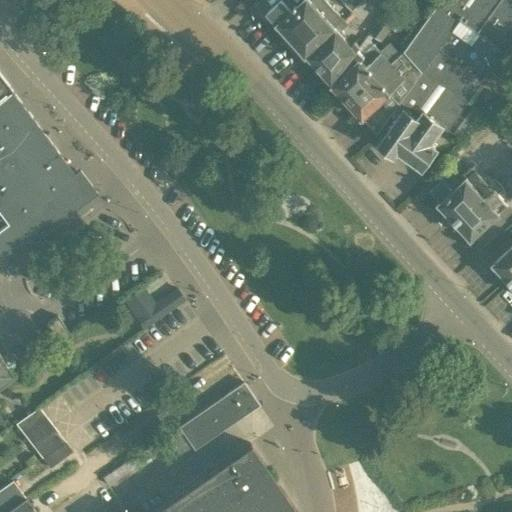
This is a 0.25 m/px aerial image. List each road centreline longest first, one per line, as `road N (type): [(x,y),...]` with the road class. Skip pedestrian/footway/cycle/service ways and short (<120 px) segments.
road 1 (residential): [(458,308),(401,356),(349,384),(297,393),(277,383),(144,192),(0,29)]
road 2 (residential): [(458,308),(173,0)]
